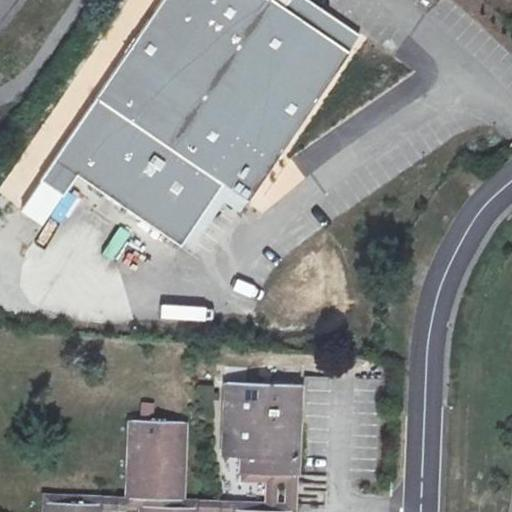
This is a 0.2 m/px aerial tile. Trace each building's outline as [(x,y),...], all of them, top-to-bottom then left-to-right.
[(160,0),(94,97),(55,156),(186,246),(227,187),(247,201),(348,53),(270,0),(160,0)] [(38,181),(21,206),(43,221),(60,197),(38,181)] [(241,474),(287,475),(297,476),(300,372),(285,371),(285,364),(257,363),(257,383),(225,382),(222,458),(241,458),(241,474)] [(128,498),(181,500),(184,422),(131,420),(128,498)] [(287,475),(241,474),(241,481),(267,481),(266,504),(181,500),(128,498),(46,496),(46,502),(99,504),(99,509),(124,510),(125,505),(142,506),(195,508),(195,511),(194,511),(234,511),(235,510),(287,511),(287,505),(286,505),(286,504),(276,504),(277,482),(286,482),(287,475)] [(286,505),(287,505),(296,506),(297,483),(297,476),(287,475),(286,482),(286,504),(286,505)] [(286,504),(286,482),(277,482),(276,504),(286,504)] [(99,504),(46,502),(45,511),(98,511),(99,509),(99,504)]
